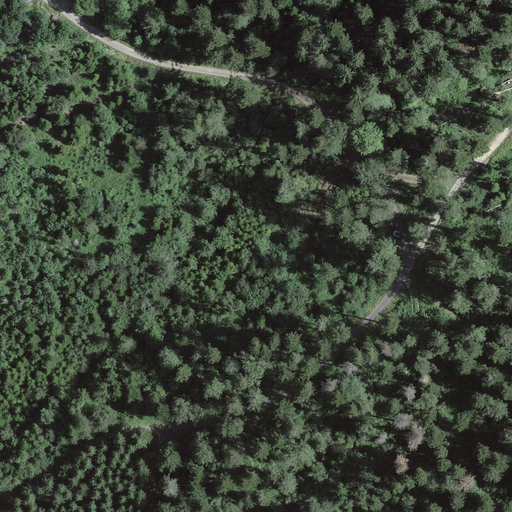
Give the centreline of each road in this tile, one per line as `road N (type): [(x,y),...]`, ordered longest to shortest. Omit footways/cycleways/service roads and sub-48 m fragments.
road 1 (track): [(46,0),(147,58),(302,92),(337,117),(379,166),(417,179),(461,178)]
road 2 (track): [(136,438),(188,433),(276,397),(335,358),(410,258)]
road 3 (track): [(511,115),(410,258)]
road 4 (track): [(0,492),(136,438)]
